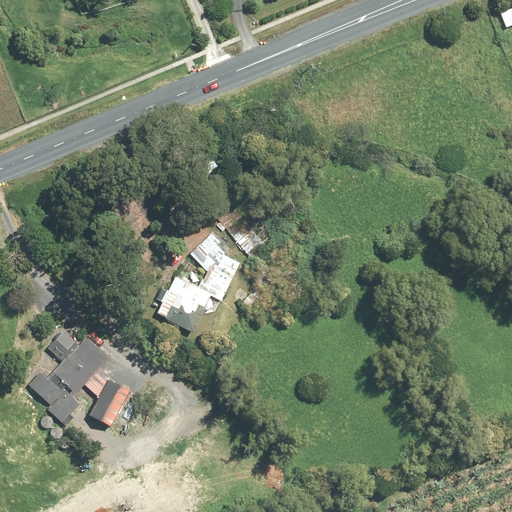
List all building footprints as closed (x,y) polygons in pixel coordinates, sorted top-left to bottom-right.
[(511,8),(498,14),(504,28),(511,25),(511,8)] [(231,211),(218,219),(230,236),(242,227),(231,211)] [(250,226),(232,237),(244,256),(262,246),(250,226)] [(208,299),(209,296),(220,301),(239,264),(222,256),(229,249),(211,233),(188,254),(205,272),(206,272),(202,280),(200,280),(196,289),(173,278),(166,292),(165,291),(159,303),(160,304),(155,314),(163,318),(162,320),(191,334),(203,311),(208,310),(211,304),(210,300),(208,299)] [(46,349),(62,364),(52,375),(70,391),(67,395),(64,392),(62,394),(38,373),(26,386),(50,407),(46,411),(64,427),(72,418),(69,415),(78,405),(77,404),(81,399),(75,394),(83,385),(97,398),(87,416),(108,428),(127,393),(107,381),(108,378),(98,369),(107,359),(84,339),(78,347),(61,332),(46,349)] [(264,465),(265,467),(259,470),(263,479),(269,476),(271,478),(280,473),(273,460),(264,465)]
